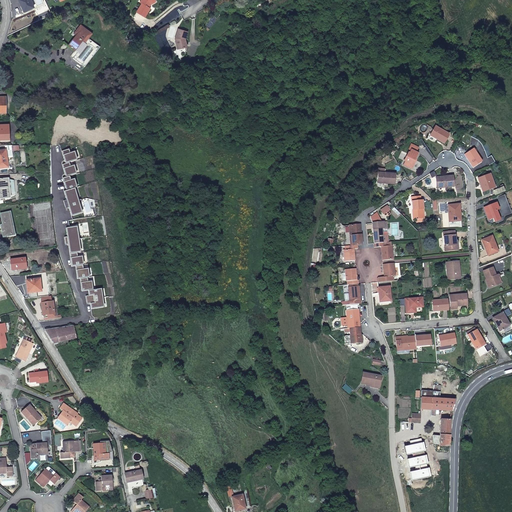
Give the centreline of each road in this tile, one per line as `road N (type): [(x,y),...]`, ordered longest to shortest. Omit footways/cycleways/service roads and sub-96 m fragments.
road 1 (residential): [(478,317),(471,180),(447,159),(361,215),(372,328)]
road 2 (unclassified): [(0,271),(79,394),(101,418),(195,478),(216,511)]
road 3 (unknown): [(36,327),(86,312),(58,237),(50,148)]
road 4 (residential): [(404,511),(390,432),(392,371),(372,328)]
road 5 (primary): [(452,511),(465,395),(511,368)]
